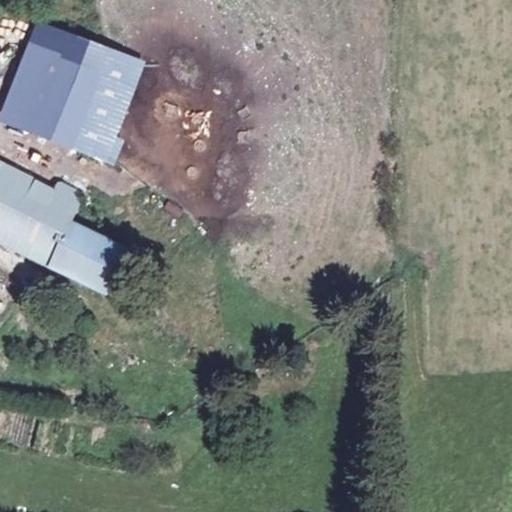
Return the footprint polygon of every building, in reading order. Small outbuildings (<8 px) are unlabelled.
[(104,50),(42,27),(12,120),(77,144),(104,50)] [(136,60),(104,50),(77,144),(110,153),(136,60)] [(0,159),(0,233),(75,267),(91,219),(78,214),(72,224),(66,220),(81,185),(54,173),(49,184),(0,159)] [(123,233),(91,219),(75,267),(103,279),(123,233)] [(0,265),(0,305),(7,307),(11,296),(0,293),(0,278),(4,267),(0,265)]
